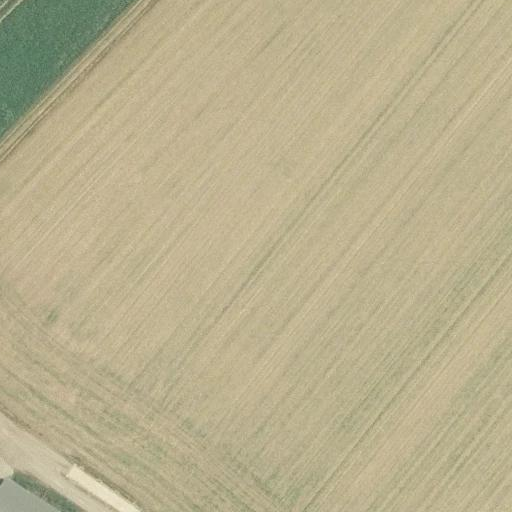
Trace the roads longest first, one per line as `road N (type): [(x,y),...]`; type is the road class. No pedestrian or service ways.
road 1 (track): [(0,151),(146,0)]
road 2 (track): [(0,434),(114,511)]
